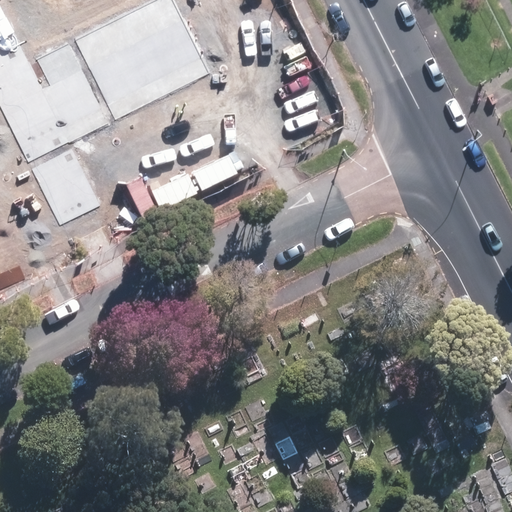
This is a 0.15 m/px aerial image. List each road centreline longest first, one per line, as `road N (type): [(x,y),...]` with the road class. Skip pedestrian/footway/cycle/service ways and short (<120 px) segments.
road 1 (residential): [(0,370),(438,150)]
road 2 (secondary): [(363,0),(438,150)]
road 3 (secondary): [(438,150),(511,293)]
